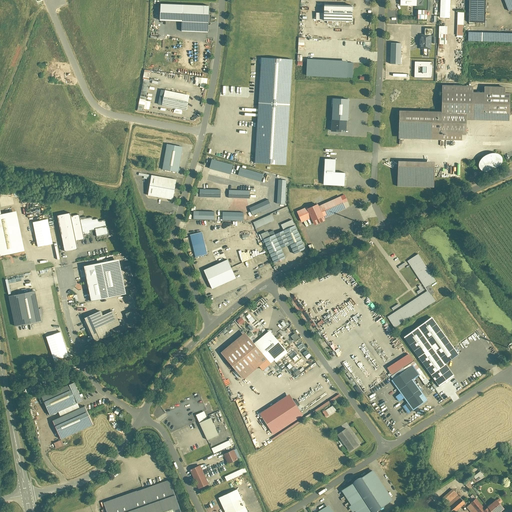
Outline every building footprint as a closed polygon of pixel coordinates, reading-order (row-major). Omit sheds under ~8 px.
[(439,0),(439,18),(449,18),(449,0),(439,0)] [(484,0),(467,0),(467,23),(484,23),(484,0)] [(511,0),(503,0),(509,12),(511,11),(511,0)] [(210,7),(160,5),(160,21),(182,22),(182,32),(209,33),(210,7)] [(349,6),(323,6),(322,21),(349,22),(349,6)] [(446,44),(446,34),(450,34),(450,26),(438,26),(438,44),(446,44)] [(511,43),(511,33),(467,33),(467,42),(511,43)] [(432,35),(421,35),(420,49),(431,50),(432,35)] [(400,44),(390,44),(389,65),(399,65),(400,44)] [(291,60),(260,58),(253,165),(284,167),(291,60)] [(348,62),(306,59),(305,76),(347,79),(348,62)] [(433,62),(415,62),(415,78),(433,78),(433,62)] [(142,78),(137,110),(148,112),(150,101),(145,101),(149,73),(143,72),(142,78)] [(207,79),(197,78),(197,83),(200,83),(199,87),(206,88),(207,79)] [(398,113),(397,140),(460,141),(461,136),(465,136),(466,122),(508,122),(508,95),(504,95),(504,88),(483,87),(482,94),(471,94),(471,87),(440,86),(440,113),(398,113)] [(189,96),(166,91),(162,107),(186,111),(189,96)] [(349,100),(331,99),(329,133),(347,134),(349,100)] [(183,147),(166,145),(162,170),(178,173),(183,147)] [(480,173),(502,164),(497,151),(474,160),(480,173)] [(207,169),(230,174),(232,164),(210,159),(207,169)] [(334,161),(324,160),(322,186),(343,187),(344,174),(333,174),(334,161)] [(433,164),(396,163),(395,187),(432,188),(433,164)] [(266,174),(238,167),(235,175),(262,182),(263,176),(265,177),(266,174)] [(177,180),(150,175),(146,196),(173,201),(177,180)] [(277,180),(276,204),(285,204),(286,180),(277,180)] [(221,198),(221,189),(198,189),(198,197),(221,198)] [(227,190),(227,198),(249,198),(250,190),(227,190)] [(344,204),(339,191),(307,205),(306,203),(295,208),(299,218),(311,213),(314,220),(322,217),(321,214),(344,204)] [(248,208),(251,216),(272,207),(268,199),(248,208)] [(0,253),(1,257),(25,253),(17,212),(1,215),(0,211),(0,253)] [(192,211),(192,219),(215,219),(215,211),(192,211)] [(246,216),(244,216),(244,212),(221,212),(221,220),(246,220),(246,216)] [(71,214),(57,216),(65,253),(77,250),(76,242),(85,240),(84,236),(90,234),(89,231),(94,230),(96,237),(108,235),(105,220),(99,222),(98,219),(93,220),(92,218),(86,219),(86,217),(80,218),(79,215),(71,217),(71,214)] [(255,228),(274,220),(271,214),(252,222),(255,228)] [(53,244),(48,219),(31,222),(36,247),(53,244)] [(294,226),(263,239),(274,264),(285,259),(281,249),(289,245),(294,256),(305,251),(294,226)] [(203,232),(190,235),(196,258),(208,255),(203,232)] [(417,253),(406,261),(425,289),(436,281),(417,253)] [(204,271),(212,290),(237,279),(228,260),(204,271)] [(120,261),(85,268),(92,302),(127,295),(120,261)] [(35,291),(9,296),(15,328),(41,323),(35,291)] [(433,302),(426,292),(387,317),(394,327),(433,302)] [(394,312),(401,308),(398,304),(391,308),(394,312)] [(136,310),(125,315),(131,327),(142,322),(136,310)] [(100,311),(84,319),(96,343),(112,335),(109,331),(120,325),(114,312),(103,316),(100,311)] [(431,318),(402,338),(438,388),(453,377),(444,365),(457,356),(431,318)] [(287,352),(270,332),(254,346),(264,358),(270,365),(287,352)] [(294,333),(290,336),(293,341),(298,338),(294,333)] [(231,344),(218,354),(240,378),(264,358),(254,346),(243,334),(231,344)] [(346,369),(352,364),(348,358),(341,363),(346,369)] [(412,366),(391,381),(399,394),(403,399),(407,404),(401,407),(407,415),(427,401),(412,381),(419,376),(412,366)] [(72,381),(41,397),(52,418),(83,403),(72,381)] [(287,396),(258,414),(271,436),(301,417),(287,396)] [(83,406),(53,421),(63,442),(94,427),(83,406)] [(322,411),(324,417),(335,411),(333,406),(322,411)] [(209,419),(198,424),(206,441),(217,436),(209,419)] [(344,429),(335,436),(348,453),(358,446),(344,429)] [(55,449),(64,446),(61,439),(52,443),(55,449)] [(232,439),(211,448),(213,453),(234,444),(232,439)] [(232,451),(222,456),(226,465),(236,460),(232,451)] [(200,467),(189,472),(197,490),(208,485),(200,467)] [(226,481),(246,472),(244,467),(224,477),(226,481)] [(376,511),(392,501),(372,471),(340,492),(353,511),(376,511)] [(481,471),(474,477),(477,481),(485,475),(481,471)] [(182,511),(170,480),(104,504),(106,511),(182,511)] [(453,489),(444,497),(450,503),(459,495),(453,489)] [(246,511),(236,490),(217,499),(222,511),(246,511)] [(459,495),(450,503),(448,505),(453,511),(454,511),(465,503),(459,495)] [(482,511),(486,509),(477,499),(468,507),(472,511),(482,511)] [(501,511),(505,509),(497,499),(488,507),(492,511),(501,511)]
